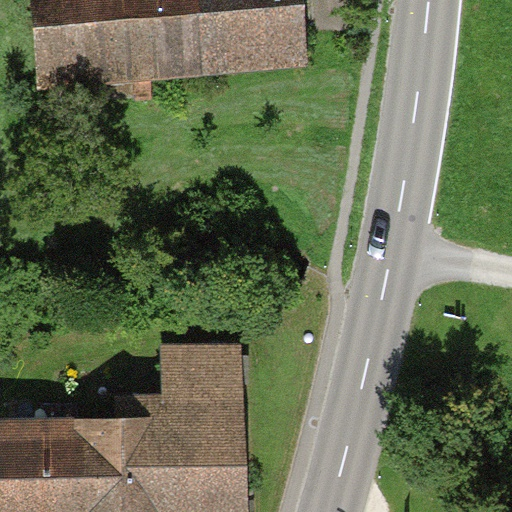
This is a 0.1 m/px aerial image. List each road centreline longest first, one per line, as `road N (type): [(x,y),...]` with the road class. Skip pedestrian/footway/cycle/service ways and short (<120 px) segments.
road 1 (primary): [(330,511),(394,249),(431,0)]
road 2 (track): [(511,272),(394,249)]
